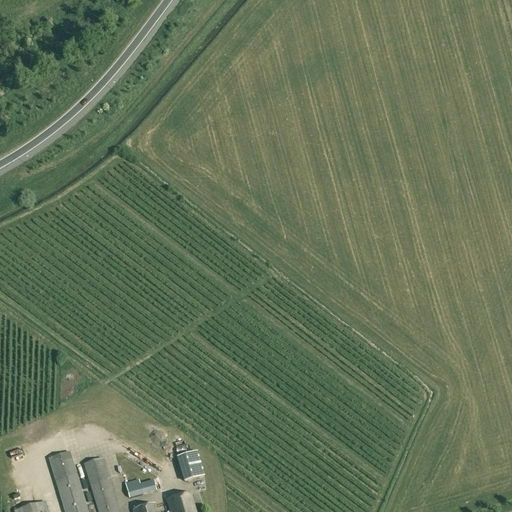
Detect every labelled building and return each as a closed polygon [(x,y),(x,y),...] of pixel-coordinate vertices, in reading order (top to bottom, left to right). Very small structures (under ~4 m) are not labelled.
[(184,480),(184,483),(192,480),(205,477),(197,452),(177,458),(184,480)] [(103,459),(84,465),(88,480),(97,511),(88,511),(79,480),(70,453),(48,459),(55,480),(64,511),(118,511),(109,480),(103,459)] [(153,481),(140,484),(139,480),(138,480),(125,484),(129,499),(156,491),(153,481)] [(195,511),(190,494),(167,501),(170,511),(195,511)] [(14,511),(48,511),(46,502),(14,511)]
